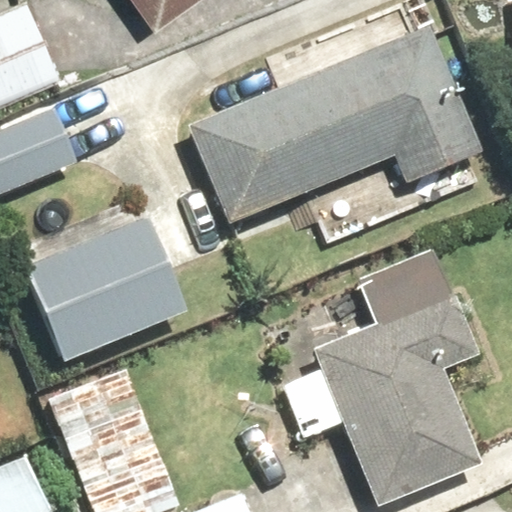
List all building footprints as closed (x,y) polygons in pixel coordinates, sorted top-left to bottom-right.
[(16,0),(5,0),(0,2),(0,95),(48,76),(16,0)] [(118,0),(139,30),(183,0),(118,0)] [(511,0),(501,0),(501,55),(511,54),(511,0)] [(416,34),(175,132),(217,234),(382,167),(394,196),(470,165),(416,34)] [(39,114),(0,130),(0,191),(61,167),(39,114)] [(124,220),(0,272),(0,280),(37,368),(164,315),(124,220)] [(364,331),(301,356),(363,511),(376,511),(471,474),(432,376),(465,363),(423,259),(348,289),(364,331)] [(0,511),(29,511),(9,459),(0,462),(0,511)] [(83,511),(68,471),(34,485),(44,511),(83,511)] [(237,511),(229,491),(177,511),(237,511)]
